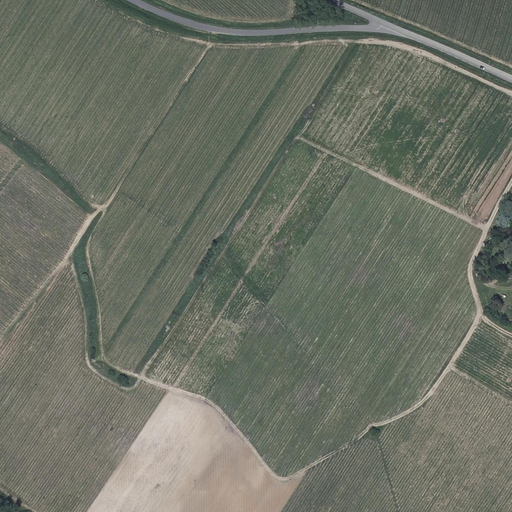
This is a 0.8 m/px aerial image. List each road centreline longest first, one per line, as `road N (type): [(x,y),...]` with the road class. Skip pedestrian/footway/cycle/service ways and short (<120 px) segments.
road 1 (track): [(511,187),(471,270),(480,322),(432,393),(415,410),(279,478),(217,408),(102,356),(90,243),(216,29)]
road 2 (track): [(312,30),(102,356)]
road 3 (unclassified): [(396,28),(236,32),(134,0)]
road 4 (tertiary): [(396,28),(511,78)]
